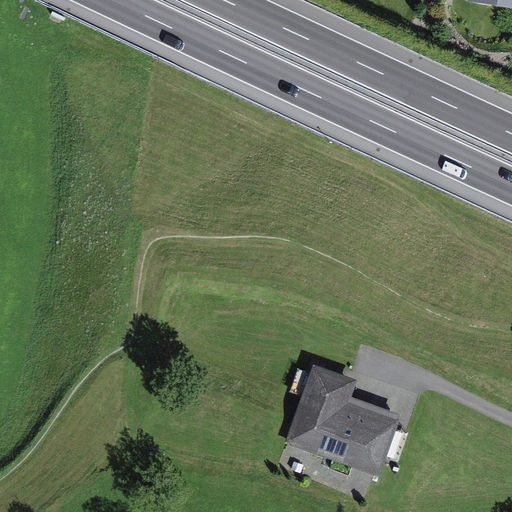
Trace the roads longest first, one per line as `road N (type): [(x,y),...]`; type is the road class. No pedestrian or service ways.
road 1 (motorway): [(117,0),(511,182)]
road 2 (motorway): [(511,129),(232,0)]
